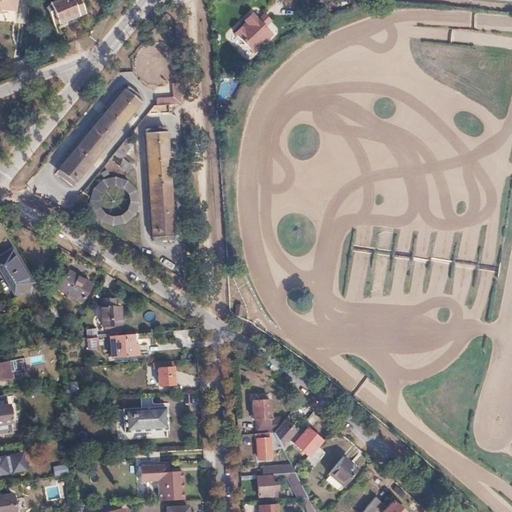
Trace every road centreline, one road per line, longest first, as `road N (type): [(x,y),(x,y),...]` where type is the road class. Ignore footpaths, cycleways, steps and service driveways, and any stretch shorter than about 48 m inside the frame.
road 1 (unknown): [(0,190),(91,230),(264,340),(407,452),(469,511)]
road 2 (residential): [(212,316),(192,0)]
road 3 (residential): [(446,511),(301,380),(212,316)]
road 4 (residential): [(212,316),(91,238),(0,194)]
road 5 (residential): [(225,511),(212,316)]
road 6 (residential): [(0,176),(95,55)]
